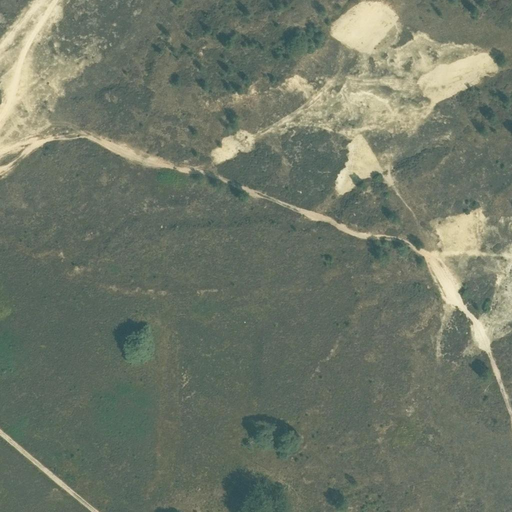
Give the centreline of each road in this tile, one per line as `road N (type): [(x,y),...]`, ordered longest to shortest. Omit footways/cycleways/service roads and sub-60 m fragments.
road 1 (unknown): [(511,407),(481,328),(413,241),(382,230),(365,235),(96,136),(34,144),(0,172)]
road 2 (track): [(99,511),(0,432)]
